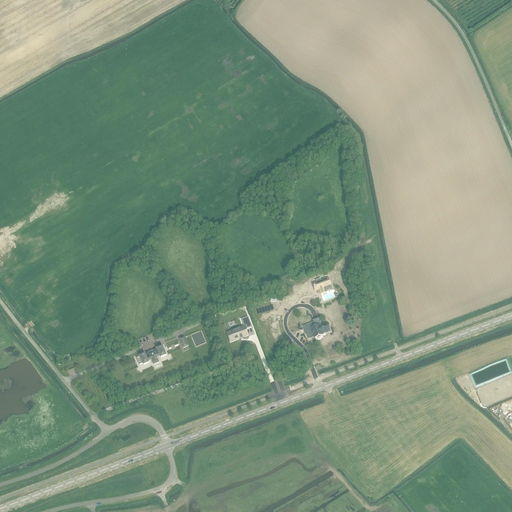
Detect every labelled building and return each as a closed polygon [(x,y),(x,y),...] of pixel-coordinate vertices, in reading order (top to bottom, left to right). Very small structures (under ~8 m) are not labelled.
[(316,282),(313,283),(316,290),(327,286),(330,284),(328,278),(321,280),(320,279),(315,280),(316,282)] [(244,327),(231,331),(234,340),(248,335),(246,329),(252,327),(249,319),(242,322),(244,327)] [(311,328),(304,331),(306,335),(307,335),(309,339),(314,337),(314,338),(323,335),(322,334),(330,331),(326,323),(319,325),(311,328)] [(185,337),(179,339),(183,348),(189,346),(185,337)] [(140,357),(137,359),(140,365),(143,364),(143,365),(149,363),(148,361),(152,360),(154,364),(159,362),(157,358),(160,356),(161,358),(166,355),(162,346),(157,348),(157,350),(154,351),(149,353),(149,354),(145,355),(145,354),(139,356),(140,357)]
